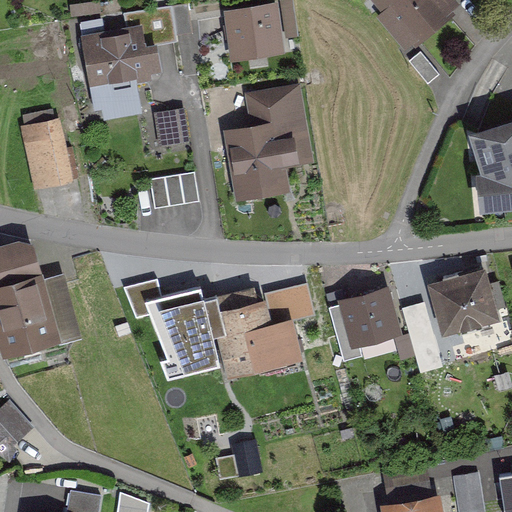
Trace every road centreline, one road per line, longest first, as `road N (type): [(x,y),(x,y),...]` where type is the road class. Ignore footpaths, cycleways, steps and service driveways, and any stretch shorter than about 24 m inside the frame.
road 1 (residential): [(388,251),(205,252),(0,220)]
road 2 (residential): [(388,251),(458,79),(511,21)]
road 3 (residential): [(511,237),(388,251)]
